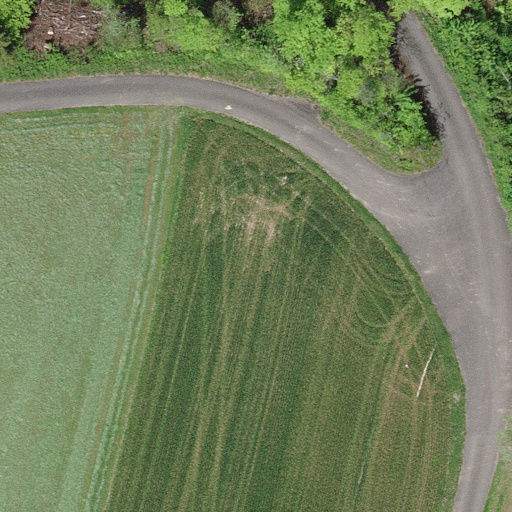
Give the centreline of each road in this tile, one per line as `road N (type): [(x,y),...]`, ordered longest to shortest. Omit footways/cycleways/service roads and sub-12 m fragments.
road 1 (track): [(0,100),(179,93),(234,100),(305,132),(379,186),(449,258),(494,349)]
road 2 (track): [(494,349),(489,261),(467,164),(407,43),(367,0)]
road 3 (track): [(494,349),(468,511)]
